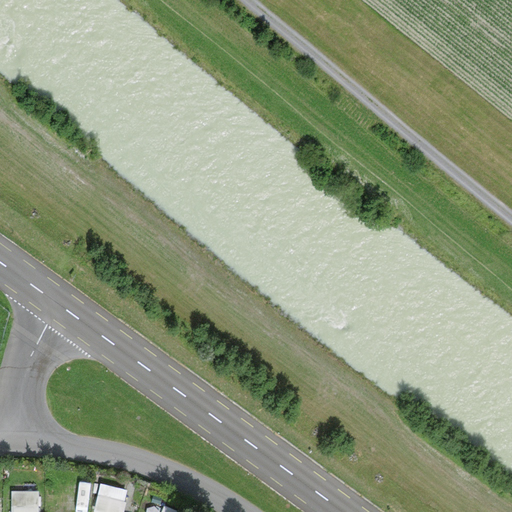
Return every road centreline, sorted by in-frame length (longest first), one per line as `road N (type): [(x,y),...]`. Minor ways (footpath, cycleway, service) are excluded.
road 1 (primary): [(64,299),(352,511)]
road 2 (unclassified): [(17,440),(150,459),(229,511)]
road 3 (unclassified): [(17,440),(33,361),(64,299)]
